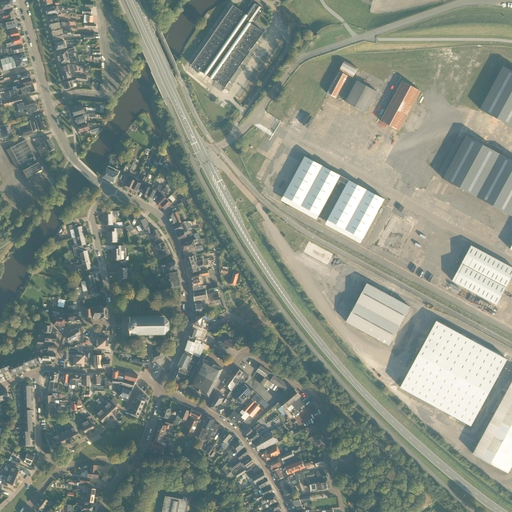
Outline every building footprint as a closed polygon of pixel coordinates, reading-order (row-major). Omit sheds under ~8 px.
[(0,10),(12,7),(10,0),(2,2),(0,4),(0,10)] [(265,8),(254,0),(253,0),(249,5),(250,10),(248,13),(236,5),(194,65),(223,86),(263,30),(252,23),(255,19),(257,20),(265,8)] [(59,5),(55,6),(55,7),(45,9),(47,16),(58,14),(58,12),(62,11),(61,9),(62,8),(62,7),(59,7),(59,5)] [(0,14),(0,15),(1,18),(1,20),(6,19),(7,22),(15,20),(13,9),(5,11),(5,13),(0,14)] [(7,28),(0,30),(0,33),(1,33),(8,31),(7,29),(16,27),(17,25),(17,24),(15,23),(15,22),(15,23),(14,21),(5,23),(5,22),(0,23),(0,27),(6,26),(7,28)] [(8,31),(1,33),(2,36),(4,35),(4,36),(9,35),(10,39),(19,37),(19,36),(20,35),(19,33),(18,33),(18,30),(8,32),(8,31)] [(73,35),(71,35),(62,35),(53,37),(52,37),(54,43),(64,40),(63,37),(67,37),(73,37),(73,35)] [(1,49),(5,48),(20,44),(19,43),(20,42),(20,41),(20,39),(19,38),(11,40),(11,43),(0,45),(1,49)] [(78,43),(78,40),(74,40),(65,41),(55,43),(55,45),(55,47),(55,49),(56,50),(66,47),(66,43),(70,43),(78,43)] [(22,47),(21,45),(3,50),(4,53),(7,52),(13,51),(14,54),(23,51),(23,50),(23,49),(23,46),(22,47)] [(58,60),(68,57),(67,53),(75,51),(74,48),(66,50),(67,51),(57,54),(58,60)] [(25,58),(24,53),(14,56),(8,58),(8,56),(4,57),(4,59),(0,60),(1,62),(0,62),(0,64),(2,65),(3,71),(17,67),(17,68),(27,65),(26,60),(26,58),(25,58)] [(357,68),(344,61),(339,70),(353,77),(357,68)] [(72,65),(70,64),(66,65),(66,66),(60,67),(63,80),(75,77),(72,65)] [(480,110),(511,126),(511,71),(504,66),(480,110)] [(339,71),(327,93),(336,97),(348,75),(339,71)] [(22,79),(22,80),(30,78),(30,76),(29,75),(30,75),(30,73),(29,73),(29,72),(20,75),(21,77),(13,79),(14,83),(21,81),(21,79),(22,79)] [(30,79),(22,81),(23,84),(16,86),(17,89),(23,87),(32,85),(32,83),(32,82),(32,80),(31,80),(30,79)] [(79,83),(78,80),(76,80),(64,82),(66,90),(74,88),(73,82),(74,82),(75,84),(79,83)] [(378,92),(357,80),(345,102),(366,113),(378,92)] [(420,91),(402,81),(380,121),(398,130),(420,91)] [(11,98),(35,91),(33,85),(32,85),(23,87),(17,89),(9,91),(11,98)] [(21,103),(17,104),(20,115),(27,114),(38,111),(38,110),(39,109),(39,107),(37,107),(36,102),(25,105),(24,102),(21,103)] [(84,108),(83,105),(71,109),(72,112),(72,113),(73,114),(73,115),(74,116),(85,112),(85,114),(95,114),(95,111),(95,108),(86,107),(84,108)] [(85,123),(83,115),(73,118),(76,126),(85,123)] [(42,118),(30,121),(33,132),(39,130),(39,131),(45,129),(42,118)] [(88,123),(77,127),(79,133),(89,129),(90,129),(88,126),(92,125),(92,123),(88,123)] [(9,137),(5,124),(0,125),(0,135),(1,139),(9,137)] [(443,179),(511,215),(511,212),(511,160),(466,136),(443,179)] [(55,149),(49,139),(44,142),(40,144),(41,146),(36,148),(41,156),(45,154),(42,148),(46,146),(49,152),(55,149)] [(44,173),(38,163),(25,140),(6,150),(16,169),(17,169),(16,168),(21,166),(23,171),(27,178),(29,181),(44,173)] [(305,156),(283,196),(319,215),(338,180),(341,176),(305,156)] [(109,180),(115,168),(109,166),(108,169),(107,169),(103,177),(109,180)] [(115,183),(119,174),(121,171),(115,168),(109,180),(111,181),(111,183),(113,184),(115,183)] [(145,183),(147,179),(147,178),(142,175),(141,179),(143,180),(142,181),(138,179),(132,191),(137,193),(139,187),(142,189),(145,183)] [(132,177),(129,176),(124,187),(132,191),(138,179),(132,176),(132,177)] [(346,184),(327,220),(363,239),(385,199),(341,176),(338,180),(346,184)] [(147,198),(152,189),(149,187),(149,186),(147,185),(150,180),(147,179),(145,183),(142,189),(145,190),(143,194),(146,195),(145,197),(147,198)] [(158,196),(162,191),(155,188),(154,190),(152,189),(147,198),(149,199),(150,197),(153,199),(155,195),(158,196)] [(160,207),(167,200),(165,197),(166,196),(162,191),(158,196),(161,199),(158,202),(160,204),(158,205),(160,207)] [(170,209),(175,205),(169,198),(167,200),(160,207),(162,209),(163,207),(165,210),(168,207),(170,209)] [(118,215),(117,211),(109,211),(109,215),(103,215),(104,225),(112,225),(112,215),(118,215)] [(183,212),(179,214),(177,211),(168,215),(172,225),(178,223),(178,224),(185,221),(184,219),(181,220),(180,217),(184,215),(183,212)] [(141,234),(151,229),(149,226),(149,227),(145,219),(138,222),(142,230),(139,231),(141,234)] [(191,229),(188,222),(186,222),(181,224),(181,223),(173,227),(176,233),(184,229),(184,231),(187,230),(187,231),(191,229)] [(75,237),(83,235),(81,227),(77,228),(76,224),(69,226),(70,230),(74,229),(75,237)] [(126,228),(130,232),(134,229),(130,224),(126,228)] [(107,232),(108,242),(116,242),(116,233),(121,233),(121,229),(113,229),(113,232),(107,232)] [(153,241),(158,239),(160,238),(156,230),(152,232),(151,229),(141,234),(142,237),(149,233),(153,241)] [(192,234),(191,231),(186,233),(185,231),(177,235),(179,240),(180,241),(184,239),(185,239),(186,238),(187,237),(187,236),(192,234)] [(83,244),(85,244),(83,235),(75,237),(73,238),(74,245),(72,245),(73,250),(83,248),(83,244)] [(158,239),(153,241),(151,242),(154,247),(156,246),(160,255),(168,252),(164,242),(160,244),(158,239)] [(328,265),(334,253),(305,239),(299,251),(328,265)] [(196,247),(195,243),(197,243),(197,242),(204,242),(204,240),(192,240),(188,241),(181,243),(187,257),(189,256),(198,254),(198,253),(204,252),(202,246),(196,247)] [(112,250),(112,260),(121,259),(124,259),(123,255),(121,255),(121,250),(125,250),(125,246),(117,246),(117,250),(112,250)] [(511,267),(472,246),(464,260),(452,281),(497,305),(511,275),(511,267)] [(81,261),(89,259),(87,251),(84,251),(83,248),(73,250),(74,255),(79,254),(81,261)] [(79,274),(87,272),(86,269),(91,268),(89,259),(81,261),(83,269),(78,270),(79,274)] [(203,262),(208,260),(208,259),(204,259),(188,263),(190,268),(203,265),(204,265),(203,262)] [(177,269),(175,261),(164,265),(163,262),(155,264),(157,268),(159,268),(159,269),(163,268),(163,267),(164,266),(166,272),(177,269)] [(118,269),(119,279),(127,279),(126,269),(130,269),(130,264),(122,264),(122,269),(118,269)] [(203,265),(190,268),(191,273),(201,271),(201,268),(204,267),(203,265)] [(181,286),(179,278),(177,271),(167,273),(168,277),(160,279),(161,284),(170,282),(171,288),(181,286)] [(193,286),(197,285),(206,283),(210,282),(208,271),(200,273),(200,275),(192,277),(193,286)] [(239,273),(232,271),(228,284),(235,286),(239,273)] [(86,286),(94,284),(92,275),(88,276),(87,272),(79,274),(80,281),(85,280),(86,286)] [(206,283),(197,285),(193,286),(194,291),(206,289),(205,286),(207,285),(211,284),(210,282),(206,283)] [(78,301),(84,299),(93,297),(92,294),(97,293),(94,284),(86,286),(87,291),(83,292),(84,296),(77,297),(78,301)] [(347,322),(390,345),(410,307),(368,284),(347,322)] [(219,292),(207,294),(206,290),(194,292),(195,301),(212,299),(219,297),(219,292)] [(194,313),(203,312),(201,301),(192,302),(194,313)] [(246,305),(238,312),(246,322),(248,321),(255,329),(261,323),(246,305)] [(107,319),(107,306),(100,306),(98,306),(98,307),(98,318),(100,318),(100,319),(107,319)] [(85,319),(98,318),(98,307),(85,307),(85,319)] [(53,325),(64,326),(65,318),(62,318),(62,313),(57,312),(57,317),(54,317),(53,325)] [(207,331),(208,329),(210,318),(204,317),(205,316),(195,315),(193,324),(195,325),(197,326),(207,331)] [(168,322),(163,316),(153,317),(153,316),(151,316),(152,317),(145,317),(145,316),(144,316),(144,317),(129,317),(129,322),(127,322),(127,329),(129,329),(129,335),(144,335),(144,337),(153,337),(153,335),(164,334),(168,329),(168,322)] [(507,360),(437,321),(401,387),(471,426),(507,360)] [(207,331),(197,326),(195,325),(190,341),(189,341),(185,350),(186,351),(193,354),(199,358),(206,344),(203,343),(207,331)] [(77,336),(80,334),(78,329),(74,331),(65,335),(69,342),(77,338),(77,337),(77,336)] [(237,342),(227,337),(225,341),(223,340),(219,346),(225,349),(227,345),(233,349),(237,342)] [(163,357),(160,351),(152,355),(152,362),(163,357)] [(192,373),(199,358),(193,354),(186,351),(185,354),(184,354),(178,366),(180,367),(192,373)] [(28,356),(31,365),(36,363),(36,364),(38,364),(34,352),(30,353),(31,355),(28,356)] [(32,366),(31,365),(28,356),(27,355),(24,356),(25,357),(21,359),(25,368),(29,366),(29,367),(32,366)] [(102,368),(102,367),(110,367),(109,361),(105,361),(105,355),(101,355),(93,356),(94,368),(102,368)] [(134,355),(132,361),(142,364),(149,364),(148,357),(140,357),(134,355)] [(26,370),(25,368),(21,359),(18,360),(19,361),(15,363),(19,372),(23,370),(23,371),(26,370)] [(223,370),(203,359),(189,386),(197,390),(196,391),(201,393),(202,393),(209,397),(223,370)] [(11,371),(8,365),(6,360),(3,361),(4,362),(0,364),(4,373),(8,371),(9,372),(11,371)] [(19,372),(15,363),(15,361),(11,362),(12,364),(8,365),(11,371),(12,374),(16,372),(17,373),(19,373),(19,372)] [(265,377),(270,372),(260,366),(256,371),(265,377)] [(190,377),(192,373),(180,367),(179,371),(177,370),(173,378),(179,381),(183,373),(190,377)] [(233,374),(241,380),(244,375),(248,378),(249,376),(237,368),(233,374)] [(57,382),(59,373),(51,372),(48,390),(56,391),(56,388),(53,387),(54,382),(57,382)] [(135,382),(138,376),(126,372),(124,380),(135,382)] [(285,391),(289,385),(270,372),(265,377),(285,391)] [(233,391),(238,383),(241,380),(233,374),(225,386),(233,391)] [(100,379),(99,375),(93,375),(93,384),(100,384),(107,384),(107,379),(100,379)] [(83,381),(81,381),(81,376),(76,376),(75,383),(75,385),(78,385),(78,388),(83,388),(83,382),(83,381)] [(274,391),(277,386),(265,378),(261,384),(268,389),(269,387),(274,391)] [(122,380),(112,379),(109,379),(108,385),(112,385),(112,383),(119,384),(119,382),(122,382),(121,385),(132,389),(135,382),(124,380),(123,379),(122,380)] [(511,466),(511,382),(473,454),(508,473),(511,466)] [(252,391),(245,385),(233,397),(240,403),(242,402),(247,406),(243,410),(247,414),(247,413),(253,417),(260,408),(263,411),(269,405),(253,390),(252,391)] [(122,389),(121,389),(116,386),(115,389),(129,395),(130,393),(131,391),(131,390),(123,387),(122,389)] [(128,397),(129,395),(115,389),(114,391),(119,393),(120,393),(119,396),(127,399),(127,398),(128,397)] [(294,389),(279,402),(285,410),(287,408),(290,412),(294,408),(297,411),(305,405),(299,398),(300,397),(301,397),(294,389)] [(137,399),(144,402),(146,397),(146,395),(139,393),(137,399)] [(224,399),(224,398),(218,394),(214,400),(221,404),(222,401),(225,403),(227,400),(225,398),(224,399)] [(113,412),(117,408),(109,399),(107,400),(109,403),(107,405),(113,412)] [(142,407),(144,402),(137,399),(134,404),(142,407)] [(228,406),(230,402),(227,400),(225,403),(222,401),(221,404),(214,400),(209,408),(215,411),(220,404),(223,406),(224,404),(228,406)] [(103,404),(102,405),(101,406),(110,415),(113,412),(107,405),(105,407),(103,404)] [(140,412),(142,407),(134,404),(132,409),(140,412)] [(226,408),(228,406),(224,404),(223,406),(220,404),(215,411),(221,415),(226,409),(225,409),(226,408)] [(106,419),(110,415),(101,406),(99,408),(101,410),(99,412),(106,419)] [(171,409),(164,407),(161,417),(168,419),(171,409)] [(138,417),(140,412),(132,409),(130,414),(138,417)] [(175,420),(175,421),(179,423),(180,422),(181,422),(182,419),(186,420),(190,412),(184,409),(181,416),(178,414),(175,420)] [(197,425),(202,414),(192,410),(190,416),(191,416),(189,421),(197,425)] [(240,413),(238,415),(234,411),(228,417),(237,425),(242,419),(241,418),(243,416),(240,413)] [(106,419),(99,412),(97,414),(95,412),(93,413),(102,422),(106,419)] [(3,418),(8,422),(11,418),(6,414),(3,418)] [(89,430),(94,428),(88,417),(86,418),(87,421),(85,422),(89,430)] [(202,428),(198,438),(204,441),(205,439),(209,441),(211,438),(212,438),(213,438),(214,436),(214,435),(213,435),(218,427),(220,424),(214,420),(208,417),(206,421),(202,428)] [(197,425),(189,421),(187,420),(181,433),(192,437),(197,425)] [(89,430),(85,422),(82,423),(81,421),(78,422),(84,433),(89,430)] [(168,429),(169,425),(162,423),(161,426),(158,425),(156,431),(165,434),(169,435),(170,432),(166,431),(166,428),(168,429)] [(261,427),(259,424),(252,430),(250,428),(245,432),(245,433),(245,434),(247,435),(248,437),(249,435),(250,436),(258,429),(261,427)] [(67,427),(73,438),(78,436),(74,427),(71,429),(70,426),(67,427)] [(248,437),(247,438),(252,443),(261,437),(258,434),(261,432),(262,431),(264,429),(262,426),(256,431),(248,437)] [(68,441),(73,438),(67,427),(65,428),(67,431),(64,432),(68,441)] [(68,441),(64,432),(61,433),(60,431),(58,432),(63,443),(68,441)] [(164,436),(165,434),(156,431),(154,437),(170,441),(171,438),(164,436)] [(259,452),(260,452),(265,449),(278,441),(271,431),(263,436),(252,443),(259,452)] [(59,445),(63,443),(58,432),(56,433),(57,435),(54,436),(59,445)] [(225,449),(227,446),(230,444),(227,442),(232,436),(227,432),(221,439),(224,442),(221,445),(225,449)] [(59,445),(54,436),(52,438),(51,435),(48,436),(54,447),(59,445)] [(230,454),(241,444),(238,440),(235,443),(233,444),(232,446),(234,448),(233,449),(233,448),(228,452),(230,454)] [(156,452),(163,454),(166,446),(156,443),(156,444),(153,443),(151,449),(157,450),(156,452)] [(241,450),(245,447),(241,444),(230,454),(226,457),(228,459),(236,452),(235,452),(236,451),(238,453),(241,450)] [(266,462),(272,459),(272,458),(279,455),(279,456),(281,455),(281,456),(286,453),(284,450),(279,452),(276,445),(271,447),(272,449),(267,451),(267,450),(261,453),(261,454),(262,455),(262,456),(263,457),(264,457),(266,462)] [(241,460),(249,453),(246,449),(235,457),(236,459),(237,459),(238,459),(239,458),(241,460)] [(281,462),(294,456),(292,451),(281,456),(281,457),(268,463),(272,470),(283,465),(281,462)] [(30,465),(32,460),(18,455),(17,457),(24,460),(23,462),(30,465)] [(246,466),(247,468),(254,462),(251,457),(244,463),(243,462),(241,463),(243,466),(245,466),(246,466)] [(288,474),(313,464),(315,465),(316,464),(317,466),(319,465),(325,464),(323,458),(305,463),(302,460),(285,467),(287,472),(288,474)] [(239,460),(231,466),(234,469),(241,463),(239,460)] [(98,465),(90,465),(90,466),(86,465),(84,466),(84,470),(88,470),(87,478),(92,478),(92,477),(97,478),(98,472),(97,472),(98,465)] [(340,467),(342,477),(363,473),(362,466),(347,468),(346,466),(340,467)] [(224,467),(220,470),(225,476),(229,473),(224,467)] [(282,474),(287,472),(285,467),(282,468),(282,467),(273,471),(278,480),(284,477),(282,474)] [(7,471),(19,476),(21,471),(12,468),(11,470),(8,469),(7,471)] [(236,478),(240,476),(246,471),(244,468),(234,475),(236,478)] [(247,472),(250,478),(255,475),(252,468),(247,472)] [(17,481),(19,476),(7,471),(6,474),(9,475),(8,477),(17,481)] [(252,486),(257,483),(267,478),(263,472),(252,479),(254,482),(254,483),(250,484),(251,486),(252,486)] [(302,480),(306,479),(304,472),(294,475),(296,480),(302,478),(302,480)] [(324,481),(323,480),(323,477),(326,476),(325,472),(320,473),(322,490),(328,489),(327,481),(324,481)] [(290,482),(289,479),(291,478),(290,476),(279,481),(281,487),(290,482)] [(14,486),(17,481),(8,477),(7,480),(4,479),(3,481),(14,486)] [(256,489),(254,490),(256,493),(258,492),(262,491),(265,489),(264,487),(270,483),(267,478),(257,483),(259,488),(256,489)] [(294,483),(296,482),(295,480),(290,482),(281,487),(283,491),(293,487),(292,486),(291,484),(293,483),(294,483)] [(287,496),(298,491),(295,485),(293,486),(292,486),(293,487),(283,491),(285,495),(287,496)] [(263,494),(256,497),(254,498),(255,501),(257,500),(257,501),(261,499),(265,498),(265,496),(274,492),(271,486),(265,489),(262,491),(263,494)] [(94,496),(95,489),(88,488),(87,493),(84,492),(84,494),(94,496)] [(93,503),(94,496),(84,494),(83,496),(87,497),(86,502),(93,503)] [(265,498),(261,499),(263,504),(273,499),(273,498),(276,497),(277,496),(275,495),(275,494),(265,498)] [(166,496),(162,511),(186,511),(190,498),(184,496),(183,499),(166,496)] [(310,501),(310,496),(295,498),(288,500),(291,509),(297,507),(297,511),(305,510),(304,505),(301,505),(300,502),(310,501)] [(49,507),(51,504),(48,502),(49,501),(42,497),(39,501),(45,506),(47,504),(49,507)] [(271,505),(279,502),(278,501),(278,499),(277,499),(276,497),(273,498),(273,499),(263,504),(258,506),(254,508),(256,511),(259,510),(260,511),(263,509),(262,507),(269,504),(269,503),(270,502),(271,505)] [(45,506),(39,501),(35,506),(43,511),(46,511),(49,509),(45,506)] [(273,511),(282,508),(281,507),(281,505),(280,505),(279,503),(271,506),(272,509),(271,509),(271,510),(267,511),(264,511),(272,511),(274,511),(273,511)]
